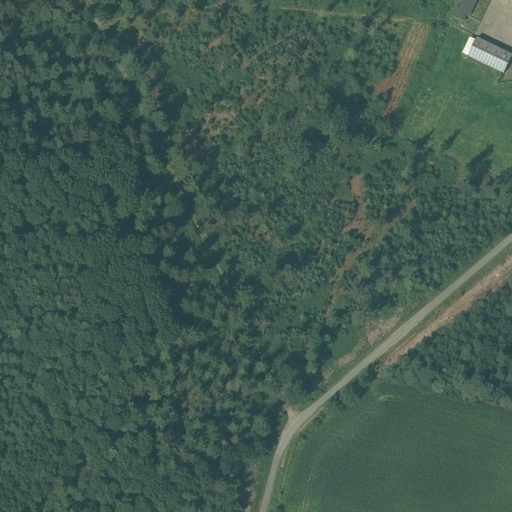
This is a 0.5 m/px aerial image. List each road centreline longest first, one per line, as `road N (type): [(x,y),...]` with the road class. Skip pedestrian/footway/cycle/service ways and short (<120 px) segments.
road 1 (track): [(293,428),(88,0)]
road 2 (unclassified): [(261,511),(293,428),(511,237)]
